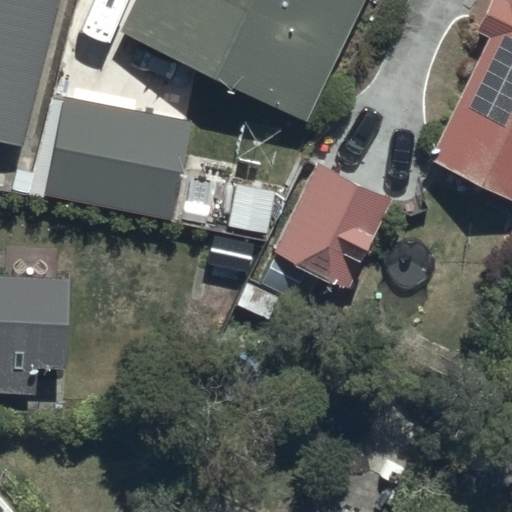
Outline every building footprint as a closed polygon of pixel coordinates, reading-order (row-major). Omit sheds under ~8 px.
[(0,0),(0,147),(22,153),(60,0),(0,0)] [(303,127),(363,0),(133,0),(115,38),(303,127)] [(511,202),(511,0),(508,0),(504,9),(492,4),(475,40),(484,44),(427,163),(511,202)] [(63,103),(44,201),(168,227),(189,129),(63,103)] [(390,206),(313,170),(269,259),(345,297),(390,206)]
